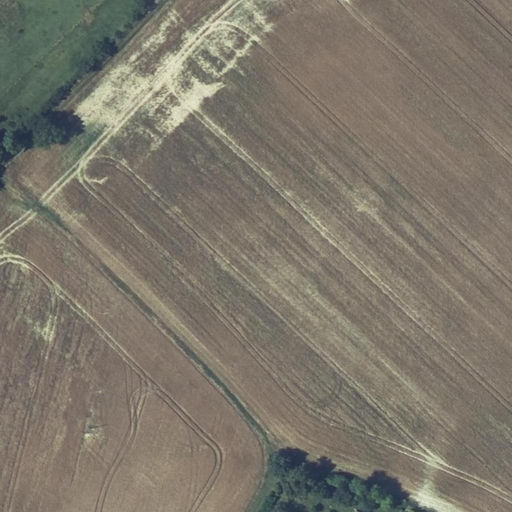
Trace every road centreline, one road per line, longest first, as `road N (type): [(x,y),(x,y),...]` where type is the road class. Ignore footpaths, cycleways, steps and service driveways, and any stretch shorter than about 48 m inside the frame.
road 1 (track): [(0,184),(137,295),(285,441),(279,487)]
road 2 (track): [(168,0),(0,164)]
